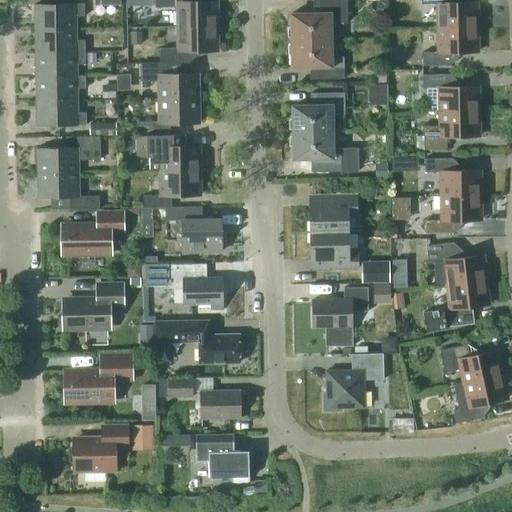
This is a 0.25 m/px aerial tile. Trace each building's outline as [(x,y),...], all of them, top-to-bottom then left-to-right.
[(177,6),(177,26),(217,26),(217,1),(187,2),(187,0),(155,0),(156,7),(177,6)] [(290,13),(291,40),(331,40),(331,22),(347,22),(346,0),(313,0),(313,13),(290,13)] [(421,0),(421,4),(437,3),(438,28),(477,27),(477,2),(449,3),(449,0),(421,0)] [(35,29),(76,28),(76,16),(84,16),(84,3),(35,4),(35,29)] [(188,62),(188,51),(217,50),(217,26),(177,26),(178,48),(160,48),(160,63),(168,63),(188,62)] [(376,27),(376,38),(386,38),(386,27),(376,27)] [(450,65),(450,52),(478,51),(477,27),(438,28),(438,52),(422,52),(422,65),(450,65)] [(76,28),(35,29),(35,53),(85,52),(85,40),(76,40),(76,28)] [(142,44),(142,31),(131,31),(131,44),(142,44)] [(344,78),(343,66),(343,56),(331,57),(331,40),(291,40),(291,67),(313,67),(314,79),(344,78)] [(98,42),(85,43),(85,52),(98,52),(98,42)] [(77,76),(77,75),(77,64),(85,64),(85,52),(35,53),(36,77),(77,76)] [(158,82),(159,99),(198,98),(198,73),(168,74),(168,63),(160,63),(140,63),(140,82),(158,82)] [(387,82),(386,68),(374,68),(374,83),(387,82)] [(451,87),(450,74),(422,75),(423,87),(427,87),(427,111),(439,111),(439,112),(479,111),(478,86),(451,87)] [(77,75),(77,76),(36,77),(36,101),(77,100),(77,88),(86,88),(85,75),(77,75)] [(116,97),(115,84),(102,85),(102,98),(116,97)] [(293,132),(333,132),(332,114),(344,114),(344,92),(314,93),(314,105),(292,105),(293,132)] [(138,121),(138,135),(170,134),(170,123),(199,123),(198,98),(159,99),(159,121),(138,121)] [(77,100),(36,101),(37,125),(86,125),(86,112),(77,112),(77,100)] [(452,149),(452,136),(479,136),(479,111),(439,112),(439,126),(423,126),(424,149),(452,149)] [(116,123),(92,123),(92,135),(116,135),(116,123)] [(358,171),(357,148),(333,149),(333,132),(293,132),(293,159),(317,158),(318,172),(358,171)] [(170,146),(170,134),(138,135),(138,158),(150,158),(150,171),(160,171),(200,170),(199,145),(170,146)] [(66,137),(66,147),(37,148),(37,173),(78,172),(78,159),(100,159),(100,136),(66,137)] [(424,159),(424,172),(440,172),(441,196),(480,195),(480,170),(452,171),(452,158),(424,159)] [(388,178),(388,163),(375,163),(375,178),(388,178)] [(200,195),(200,170),(160,171),(160,195),(143,195),(143,207),(171,207),(171,195),(200,195)] [(99,208),(99,195),(79,196),(78,172),(37,173),(38,197),(69,197),(69,209),(99,208)] [(357,215),(357,208),(356,194),(310,195),(310,231),(310,232),(348,231),(362,231),(362,230),(361,230),(360,215),(357,215)] [(480,195),(441,196),(441,220),(425,220),(425,233),(453,233),(453,220),(481,220),(480,195)] [(141,208),(141,222),(152,221),(152,207),(141,208)] [(220,219),(191,219),(191,207),(166,207),(166,239),(182,239),(183,252),(221,251),(220,219)] [(97,224),(67,225),(67,254),(111,253),(110,232),(124,232),(123,211),(97,212),(97,224)] [(348,231),(310,232),(310,233),(311,269),(358,268),(357,254),(348,254),(348,231)] [(486,280),(483,255),(456,258),(454,243),(426,246),(428,262),(434,261),(436,285),(446,284),(486,280)] [(389,261),(364,261),(365,283),(390,283),(389,261)] [(140,277),(140,264),(127,264),(127,277),(140,277)] [(222,309),(221,277),(195,278),(195,264),(145,265),(145,285),(167,285),(167,288),(183,288),(184,304),(198,304),(198,309),(222,309)] [(406,277),(393,277),(393,287),(406,287),(406,277)] [(140,278),(130,278),(130,286),(140,286),(140,278)] [(489,304),(486,280),(446,284),(449,308),(423,311),(425,332),(447,330),(447,326),(474,323),(472,306),(489,304)] [(377,284),(374,284),(374,298),(390,297),(389,283),(377,284)] [(68,328),(109,328),(109,306),(123,306),(123,284),(97,284),(97,299),(68,299),(68,328)] [(368,311),(367,287),(343,287),(344,299),(312,299),(312,326),(326,326),(326,346),(352,346),(352,326),(352,311),(368,311)] [(378,327),(395,327),(395,303),(378,303),(378,327)] [(155,341),(199,341),(199,363),(239,362),(239,334),(209,335),(209,320),(154,321),(155,341)] [(153,324),(140,324),(140,335),(153,335),(153,324)] [(381,337),(381,352),(396,351),(395,336),(381,337)] [(463,383),(502,374),(496,350),(469,356),(467,344),(439,350),(444,373),(460,369),(463,383)] [(383,353),(351,354),(351,370),(326,370),(326,393),(323,393),(324,411),(341,411),(341,408),(364,407),(363,380),(383,379),(383,353)] [(70,402),(113,401),(113,379),(131,379),(131,355),(101,355),(101,370),(69,371),(70,402)] [(454,385),(459,409),(453,410),(456,423),(483,417),(480,405),(507,398),(502,374),(463,383),(454,385)] [(168,397),(192,396),(192,378),(167,379),(168,397)] [(155,384),(142,385),(142,396),(155,395),(155,384)] [(201,418),(240,417),(240,390),(200,391),(201,418)] [(407,430),(411,430),(413,430),(413,417),(403,418),(403,430),(407,430)] [(416,418),(418,429),(428,427),(427,421),(422,417),(416,418)] [(102,438),(73,438),(74,473),(85,473),(86,483),(106,482),(105,473),(115,473),(115,445),(128,446),(128,425),(101,425),(102,438)] [(154,450),(153,425),(131,425),(132,451),(154,450)] [(189,434),(161,435),(162,455),(190,454),(189,434)] [(232,482),(249,482),(248,450),(234,451),(233,434),(195,435),(196,461),(209,460),(209,477),(231,477),(232,482)] [(368,465),(342,466),(342,486),(369,485),(368,465)] [(267,479),(255,480),(255,495),(267,494),(267,479)]
